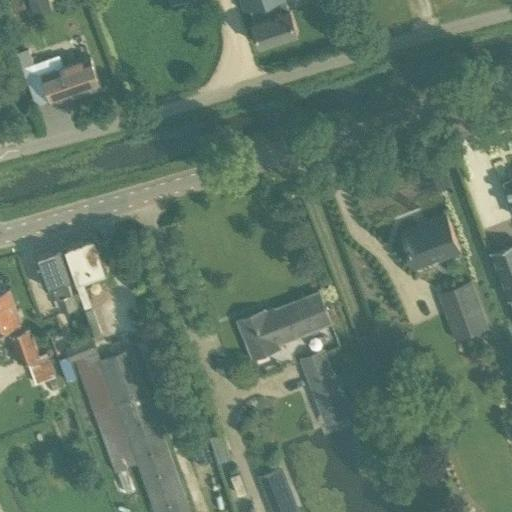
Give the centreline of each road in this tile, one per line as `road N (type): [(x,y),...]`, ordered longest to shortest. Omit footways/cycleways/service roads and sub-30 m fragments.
road 1 (tertiary): [(0,236),(511,85)]
road 2 (unclassified): [(0,156),(511,13)]
